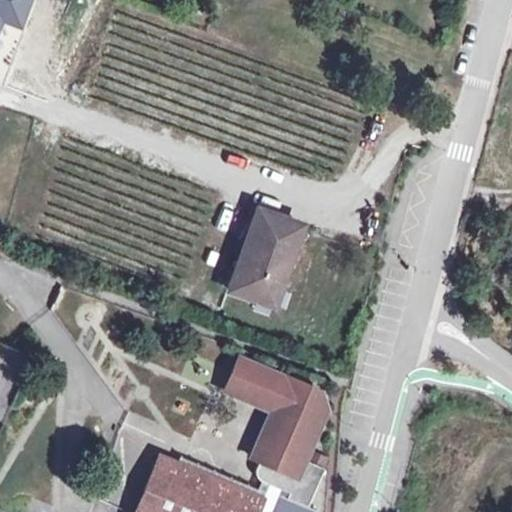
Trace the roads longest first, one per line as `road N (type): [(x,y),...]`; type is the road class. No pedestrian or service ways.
road 1 (unclassified): [(493,0),(410,313)]
road 2 (unclassified): [(410,313),(358,511)]
